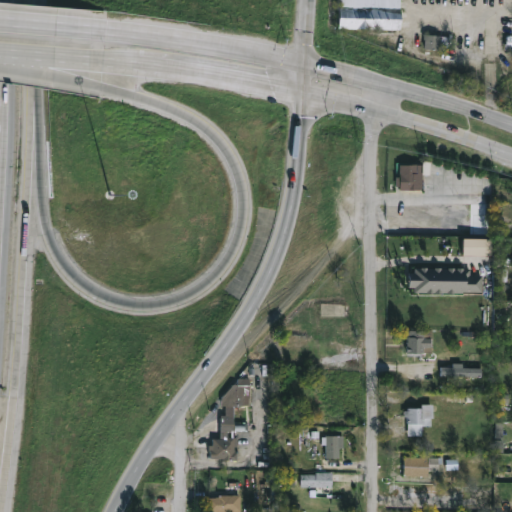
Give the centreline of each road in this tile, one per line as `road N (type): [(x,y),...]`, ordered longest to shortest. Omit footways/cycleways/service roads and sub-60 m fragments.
road 1 (motorway): [(139,97),(208,128),(239,173),(241,227),(202,286),(171,301),(134,304),(86,285),(54,243),(43,163)]
road 2 (secondary): [(113,511),(268,269),(297,187),(304,93)]
road 3 (motorway): [(1,511),(30,163)]
road 4 (residential): [(373,357),(380,85)]
road 5 (secondary): [(305,66),(90,27)]
road 6 (secondary): [(304,93),(375,107),(511,153)]
road 7 (secondary): [(511,127),(305,66)]
road 8 (secondary): [(139,65),(304,93)]
road 9 (residential): [(373,357),(372,511)]
